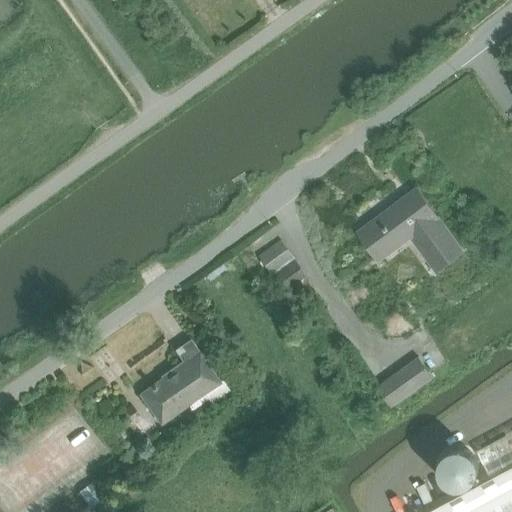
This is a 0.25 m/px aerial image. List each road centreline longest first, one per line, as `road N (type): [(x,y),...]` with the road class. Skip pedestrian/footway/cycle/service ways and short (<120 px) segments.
road 1 (residential): [(0,399),(104,330),(511,20)]
road 2 (unclassified): [(312,0),(0,222)]
